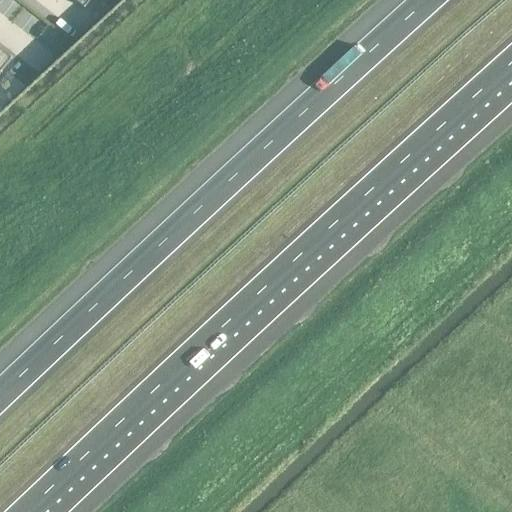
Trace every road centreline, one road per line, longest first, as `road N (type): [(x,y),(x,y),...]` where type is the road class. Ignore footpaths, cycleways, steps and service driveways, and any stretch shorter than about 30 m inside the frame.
road 1 (motorway): [(27,511),(511,63)]
road 2 (motorway): [(426,0),(0,396)]
